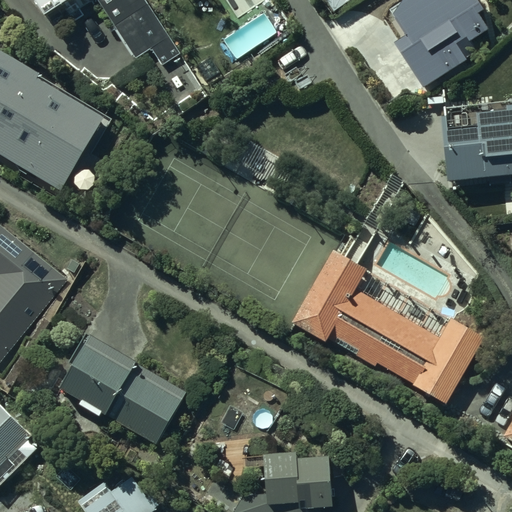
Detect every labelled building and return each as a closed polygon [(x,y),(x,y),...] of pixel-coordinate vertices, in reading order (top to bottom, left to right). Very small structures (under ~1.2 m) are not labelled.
[(22,0),(34,18),(62,0),(22,0)] [(179,50),(140,0),(90,0),(90,1),(136,62),(151,50),(161,63),(179,50)] [(264,0),(223,0),(237,20),(265,1),(264,0)] [(398,39),(387,46),(414,90),(474,53),(467,42),(481,33),(468,13),(472,10),(465,0),(386,0),(377,6),(398,39)] [(184,5),(169,12),(181,36),(196,29),(184,5)] [(113,122),(0,53),(0,155),(67,196),(113,122)] [(511,102),(439,109),(446,182),(511,176),(511,102)] [(0,360),(63,279),(0,229),(0,360)] [(483,341),(446,320),(435,339),(356,294),(367,274),(337,257),(298,324),(445,407),(483,341)] [(191,396),(97,340),(66,392),(160,448),(191,396)] [(0,478),(40,438),(0,399),(0,478)] [(511,421),(499,442),(511,449),(511,421)] [(250,481),(229,511),(323,511),(321,457),(289,458),(289,452),(257,454),(258,485),(250,481)] [(101,483),(73,502),(79,511),(149,511),(153,510),(130,477),(108,493),(101,483)]
